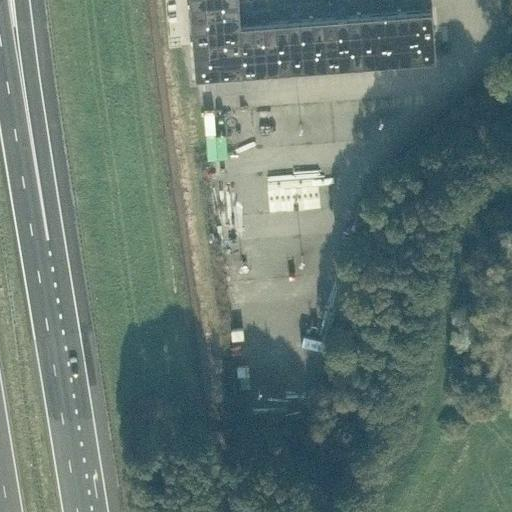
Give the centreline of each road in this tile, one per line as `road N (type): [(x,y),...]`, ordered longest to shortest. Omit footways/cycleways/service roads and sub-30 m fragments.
road 1 (motorway): [(75,511),(16,142)]
road 2 (motorway): [(16,142),(9,0)]
